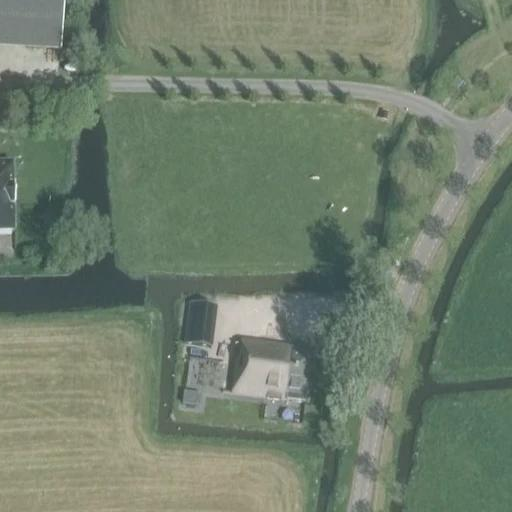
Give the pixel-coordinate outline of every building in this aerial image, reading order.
[(0,0),(0,52),(60,55),(62,0),(0,0)] [(13,188),(12,188),(12,164),(0,164),(0,232),(13,233),(13,209),(13,188)] [(211,322),(187,319),(183,347),(207,350),(211,322)] [(303,405),(310,351),(240,342),(238,358),(235,358),(230,395),(303,405)] [(192,383),(210,385),(212,362),(195,360),(192,383)] [(183,394),(181,407),(200,409),(201,396),(183,394)]
